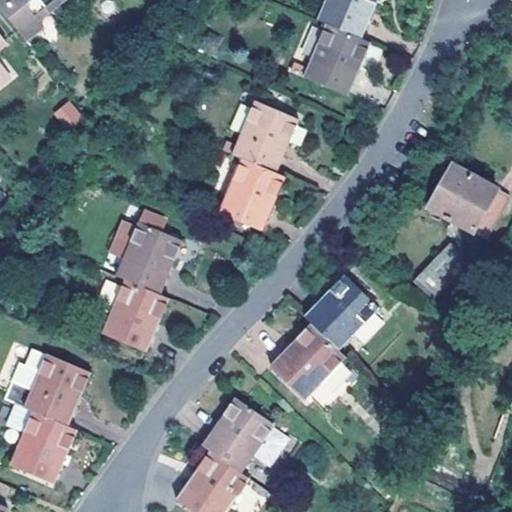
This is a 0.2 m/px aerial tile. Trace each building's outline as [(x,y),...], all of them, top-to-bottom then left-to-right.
[(0,0),(0,7),(25,37),(41,24),(37,19),(58,0),(0,0)] [(326,0),(319,18),(328,22),(364,38),(379,0),(326,0)] [(349,96),(373,41),(364,38),(328,22),(305,78),(349,96)] [(0,75),(8,69),(0,58),(0,34),(2,33),(0,31),(0,75)] [(0,81),(11,73),(8,69),(0,75),(0,81)] [(255,100),(234,153),(242,157),(279,172),(301,120),(255,100)] [(54,117),(73,130),(84,114),(65,101),(54,117)] [(265,230),(287,176),(279,172),(242,157),(220,211),(265,230)] [(430,207),(489,238),(511,195),(453,163),(430,207)] [(140,221),(160,230),(165,218),(145,210),(140,221)] [(127,254),(140,221),(129,216),(115,249),(127,254)] [(127,279),(161,294),(184,240),(160,230),(140,221),(127,254),(118,276),(127,279)] [(431,296),(468,259),(454,245),(418,283),(431,296)] [(346,274),(306,316),(313,323),(341,349),(381,307),(346,274)] [(148,351),(170,299),(161,294),(127,279),(104,333),(148,351)] [(307,398),(348,355),(341,349),(313,323),(273,365),(307,398)] [(47,353),(25,406),(35,410),(70,426),(93,372),(47,353)] [(237,397),(204,445),(212,450),(243,473),(256,455),(272,465),(291,438),(275,427),(276,425),(237,397)] [(56,483),(79,430),(70,426),(35,410),(13,464),(56,483)] [(199,511),(227,511),(251,478),(243,473),(212,450),(179,497),(199,511)] [(0,511),(7,511),(10,506),(0,502),(0,511)]
